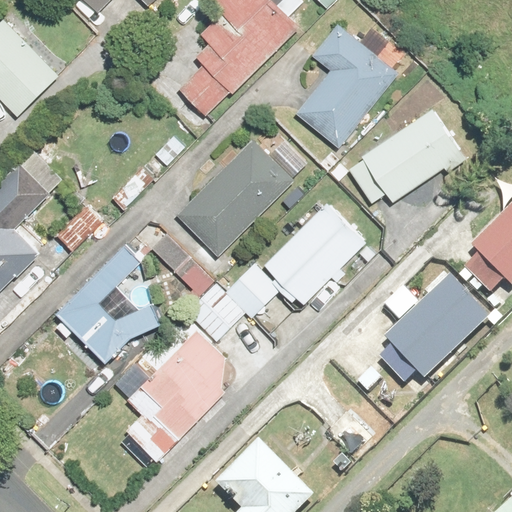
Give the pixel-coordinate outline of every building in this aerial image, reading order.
[(147,0),(155,7),(161,0),(94,0),(105,11),(115,0),(147,0)] [(210,66),(186,89),(213,118),(309,26),(298,14),(310,3),(306,0),(220,0),(233,12),(209,35),(217,43),(202,58),(210,66)] [(70,75),(9,14),(0,22),(0,94),(25,120),(70,75)] [(301,118),(343,150),(405,68),(347,25),(322,59),(337,70),(301,118)] [(396,193),(402,202),(470,156),(437,109),(355,167),(381,204),(396,193)] [(302,178),(261,137),(185,213),(227,254),(302,178)] [(64,194),(30,158),(0,187),(0,291),(4,296),(49,252),(27,230),(64,194)] [(160,175),(146,164),(117,196),(130,208),(160,175)] [(348,266),(374,238),(334,200),(272,267),(312,304),(337,277),(343,283),(353,272),(348,266)] [(108,219),(96,206),(65,236),(77,249),(108,219)] [(474,271),(496,294),(509,281),(511,284),(511,213),(476,248),(487,259),(474,271)] [(231,294),(173,233),(156,249),(196,291),(188,299),(197,308),(193,312),(219,340),(251,310),(258,318),(284,293),(259,267),(231,294)] [(148,261),(128,244),(62,311),(112,359),(138,333),(166,324),(156,304),(125,318),(108,300),(148,261)] [(411,288),(389,308),(406,327),(393,338),(401,348),(386,361),(409,387),(424,374),(432,382),(501,321),(462,277),(428,307),(411,288)] [(229,396),(232,358),(204,331),(158,378),(140,361),(116,386),(148,417),(123,442),(155,473),(229,396)] [(376,366),(360,381),(376,398),(392,383),(376,366)] [(350,409),(328,431),(354,459),(377,437),(350,409)] [(246,511),(303,511),(321,494),(268,442),(223,487),(247,511),(246,511)]
